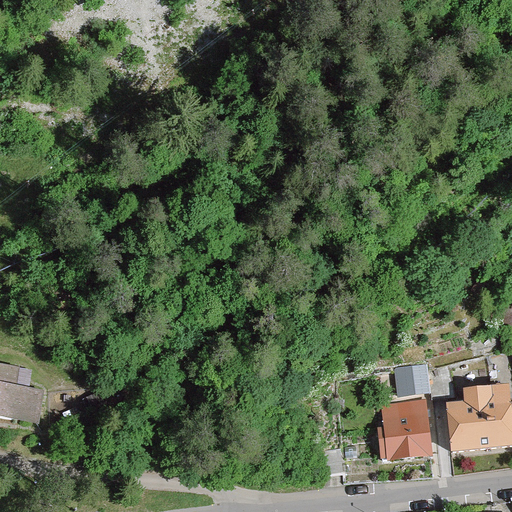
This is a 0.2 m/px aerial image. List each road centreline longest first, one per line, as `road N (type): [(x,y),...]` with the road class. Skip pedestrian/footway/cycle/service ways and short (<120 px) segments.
road 1 (track): [(511,161),(407,263),(299,289),(241,321)]
road 2 (residential): [(511,481),(265,511)]
